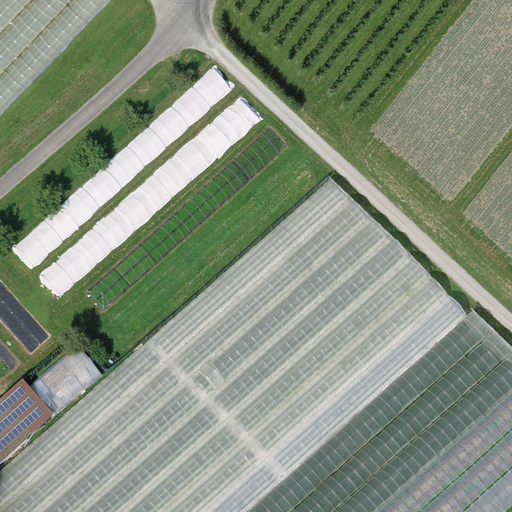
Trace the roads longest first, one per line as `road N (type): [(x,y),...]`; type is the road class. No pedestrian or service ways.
road 1 (track): [(511,324),(185,19)]
road 2 (track): [(185,19),(0,189)]
